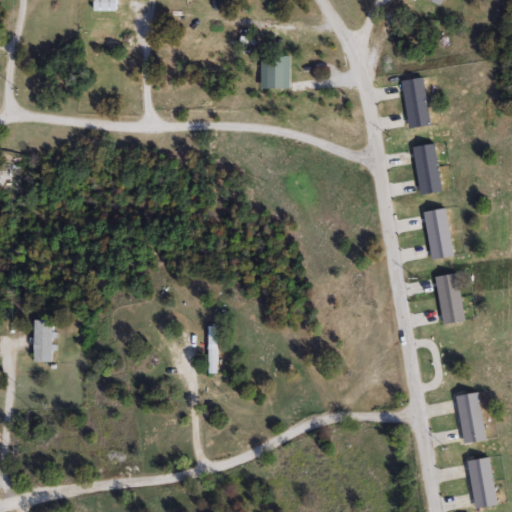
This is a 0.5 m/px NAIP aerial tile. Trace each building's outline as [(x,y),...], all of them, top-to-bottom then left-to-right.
[(117,0),(117,11),(95,11),(95,0),(117,0)] [(238,57),(249,56),(250,67),(239,68),(238,57)] [(425,77),(432,125),(409,128),(403,80),(425,77)] [(314,90),(289,91),(289,81),(314,80),(314,90)] [(436,144),(442,192),(420,195),(413,147),(436,144)] [(0,167),(21,165),(23,184),(0,186),(0,167)] [(446,209),(453,257),(431,260),(425,211),(446,209)] [(435,276),(457,273),(464,322),(442,325),(435,276)] [(53,320),(53,362),(36,362),(36,320),(53,320)] [(207,326),(218,326),(218,373),(207,373),(207,326)] [(457,395),(478,393),(484,441),(463,443),(457,395)] [(474,508),(468,460),(490,457),(496,506),(474,508)]
